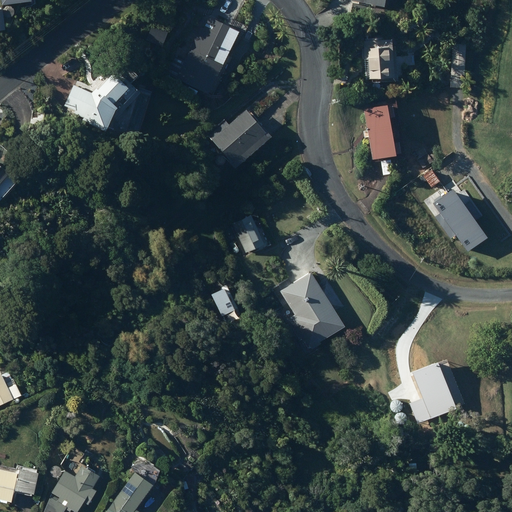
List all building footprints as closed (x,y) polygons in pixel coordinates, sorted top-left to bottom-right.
[(165,72),(207,92),(221,62),(213,58),(217,49),(225,53),(234,36),(226,32),(230,25),(214,17),(207,30),(202,28),(200,33),(197,31),(190,48),(189,47),(183,59),(173,54),(165,72)] [(391,39),(362,40),(363,57),(367,57),(368,74),(392,73),(391,39)] [(452,42),(450,73),(463,73),(465,43),(452,42)] [(74,108),(73,111),(82,115),(81,117),(101,126),(112,103),(115,106),(135,84),(129,80),(136,72),(129,67),(123,74),(113,66),(95,87),(93,86),(89,90),(73,83),(64,104),(74,108)] [(385,101),(362,107),(367,128),(362,129),(364,136),(367,136),(372,156),(399,150),(396,138),(391,140),(386,115),(393,113),(390,102),(385,103),(385,101)] [(208,135),(233,165),(270,134),(251,111),(249,112),(245,108),(228,122),(226,120),(208,135)] [(390,157),(379,159),(382,174),(392,172),(390,157)] [(231,221),(245,250),(264,242),(250,213),(231,221)] [(406,220),(416,234),(426,227),(415,213),(406,220)] [(200,239),(196,246),(210,255),(214,248),(200,239)] [(279,286),(291,307),(296,315),(292,318),(290,318),(296,327),(294,328),(297,334),(300,333),(308,346),(319,339),(321,341),(329,335),(328,333),(334,329),(336,328),(345,322),(311,266),(307,269),(279,286)] [(223,286),(210,292),(220,314),(233,308),(223,286)] [(5,382),(11,379),(7,371),(1,374),(1,373),(0,373),(0,403),(13,397),(5,382)] [(71,444),(58,463),(64,468),(41,511),(61,511),(65,508),(69,510),(70,508),(75,511),(83,499),(86,502),(95,488),(90,485),(98,473),(78,460),(83,452),(71,444)] [(0,499),(5,501),(6,497),(9,498),(12,486),(32,491),(37,469),(17,465),(16,471),(0,467),(0,499)] [(132,469),(104,511),(142,511),(133,506),(150,480),(132,469)]
